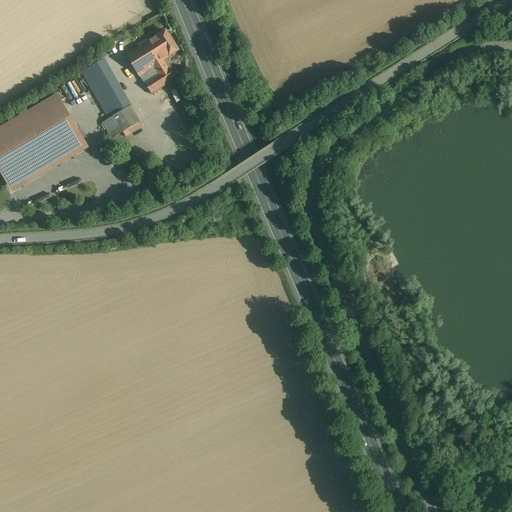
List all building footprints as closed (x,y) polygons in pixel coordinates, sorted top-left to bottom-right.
[(178,51),(165,32),(149,42),(154,51),(156,53),(161,62),(178,51)] [(104,60),(82,73),(87,82),(109,69),(104,60)] [(131,107),(109,69),(87,82),(108,120),(109,120),(131,107)] [(87,149),(56,96),(0,129),(0,170),(13,193),(87,149)] [(131,107),(109,120),(108,120),(102,123),(111,139),(140,122),(131,107)] [(75,174),(59,178),(60,183),(76,179),(75,174)]
